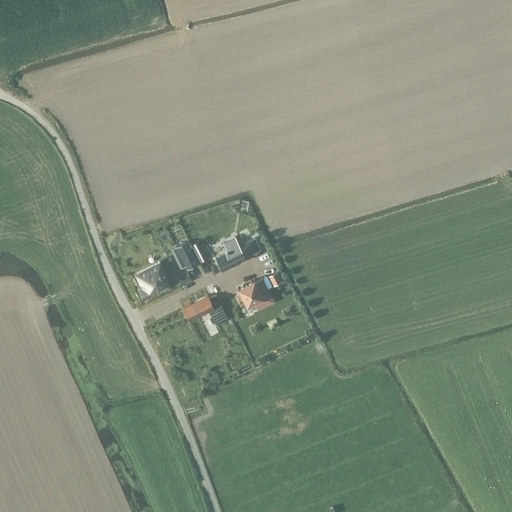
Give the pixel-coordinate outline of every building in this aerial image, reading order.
[(214,257),(221,271),(222,270),(221,270),(246,258),(245,256),(260,249),(254,237),(239,245),(234,236),(222,242),(226,249),(224,250),(225,252),(215,257),(214,257)] [(180,268),(185,265),(182,260),(193,254),(186,241),(175,246),(179,255),(174,257),(180,268)] [(199,243),(192,247),(200,261),(207,257),(199,243)] [(166,279),(168,278),(159,261),(134,274),(141,288),(138,290),(142,299),(169,286),(166,279)] [(275,272),(269,275),(273,284),(279,281),(275,272)] [(252,282),(251,280),(248,281),(249,282),(245,284),(244,283),(237,287),(240,293),(235,295),(237,299),(238,301),(240,305),(245,303),(251,300),(256,309),(269,303),(265,296),(269,294),(261,277),(252,282)] [(205,297),(193,302),(190,303),(182,307),(189,320),(209,310),(216,324),(228,318),(216,294),(208,297),(207,294),(204,296),(205,297)]
